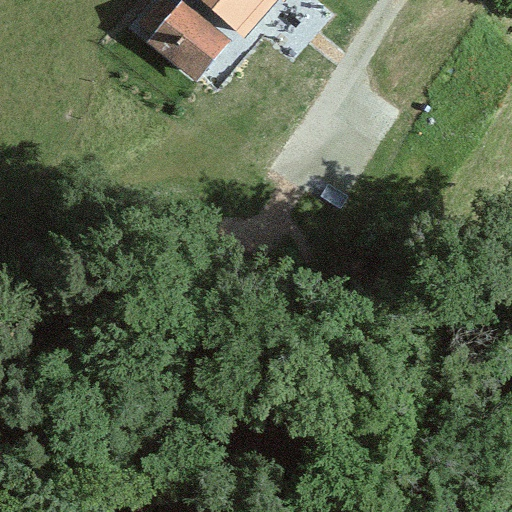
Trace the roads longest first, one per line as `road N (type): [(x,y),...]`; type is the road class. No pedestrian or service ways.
road 1 (track): [(0,296),(134,206),(168,194),(279,196),(305,216),(310,273),(289,332),(194,511)]
road 2 (track): [(279,196),(393,0)]
